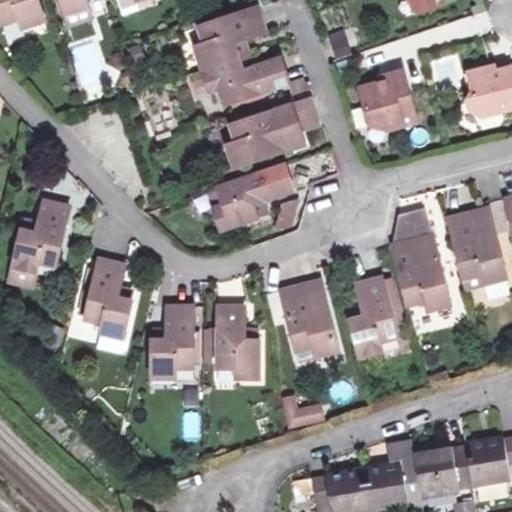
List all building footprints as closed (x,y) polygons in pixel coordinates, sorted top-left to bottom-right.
[(0,0),(0,19),(1,23),(18,17),(22,26),(43,19),(36,0),(0,0)] [(59,0),(68,24),(90,17),(85,0),(59,0)] [(136,0),(117,0),(122,14),(139,9),(136,0)] [(415,0),(419,10),(438,4),(436,0),(415,0)] [(203,43),(193,46),(201,69),(210,92),(219,89),(225,105),(283,84),(275,62),(250,71),(240,41),(265,32),(256,7),(197,27),(203,43)] [(341,30),(326,36),(335,59),(351,53),(341,30)] [(469,109),(478,115),(511,106),(511,66),(492,71),(491,66),(468,72),(472,91),(467,101),(469,109)] [(387,79),(359,87),(369,124),(383,128),(413,120),(400,71),(386,75),(387,79)] [(294,94),(306,90),(302,79),(290,83),(294,94)] [(290,107),(261,116),(234,125),(230,126),(235,143),(227,145),(234,167),(303,145),(302,142),(298,131),(303,129),(318,125),(309,97),(291,103),(289,103),(290,107)] [(289,98),(259,108),(261,116),(290,107),(289,103),(291,103),(289,98)] [(231,117),(234,125),(261,116),(259,108),(231,117)] [(303,129),(298,131),(302,142),(306,140),(303,129)] [(224,207),(215,210),(222,230),(256,219),(255,216),(263,214),(259,202),(293,191),(285,166),(218,188),(224,207)] [(209,191),(215,210),(224,207),(218,188),(209,191)] [(275,227),(292,230),(297,202),(280,199),(275,227)] [(12,269),(36,274),(38,265),(56,268),(70,207),(44,201),(38,227),(25,224),(24,231),(20,230),(12,269)] [(406,304),(424,300),(427,311),(449,305),(424,207),(397,214),(391,245),(406,304)] [(447,217),(462,278),(480,273),(483,283),(505,278),(487,207),(447,217)] [(83,318),(101,322),(99,333),(121,338),(129,302),(127,301),(129,292),(117,290),(123,264),(97,258),(95,269),(84,313),(83,318)] [(84,313),(95,269),(87,267),(77,311),(84,313)] [(33,287),(36,274),(12,269),(9,282),(33,287)] [(464,288),(483,283),(480,273),(462,278),(464,288)] [(278,289),(293,351),(312,346),(315,356),(337,351),(319,279),(278,289)] [(381,355),(377,343),(395,339),(380,279),(356,285),(363,310),(350,314),(353,323),(349,324),(359,360),(381,355)] [(166,332),(153,331),(153,340),(150,340),(149,378),(172,378),(172,368),(191,368),(192,306),(166,304),(166,332)] [(216,367),(235,368),(235,378),(257,379),(258,342),(255,342),(255,333),(243,333),(243,307),(217,306),(216,367)] [(42,337),(56,344),(64,329),(49,322),(42,337)] [(296,361),(315,356),(312,346),(293,351),(296,361)] [(321,417),(316,404),(294,412),(290,399),(280,402),(289,428),(321,417)] [(371,511),(421,503),(420,498),(472,487),(473,489),(511,482),(508,469),(511,467),(511,434),(452,446),(452,445),(412,452),(411,442),(389,446),(391,461),(399,459),(400,463),(311,478),(317,511),(371,511)] [(473,511),(472,501),(453,503),(454,511),(473,511)]
